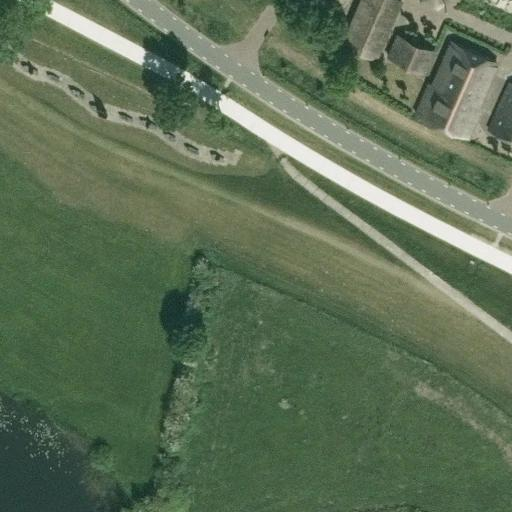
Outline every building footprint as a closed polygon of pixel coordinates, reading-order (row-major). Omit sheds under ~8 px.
[(377,58),(402,0),(357,0),(339,42),(377,58)] [(419,0),(421,3),(436,10),(449,0),(419,0)] [(433,48),(399,33),(388,56),(423,71),(433,48)] [(478,105),(496,60),(452,40),(432,84),(430,83),(416,113),(467,136),(480,106),(478,105)] [(511,139),(511,82),(510,81),(488,129),(511,139)]
